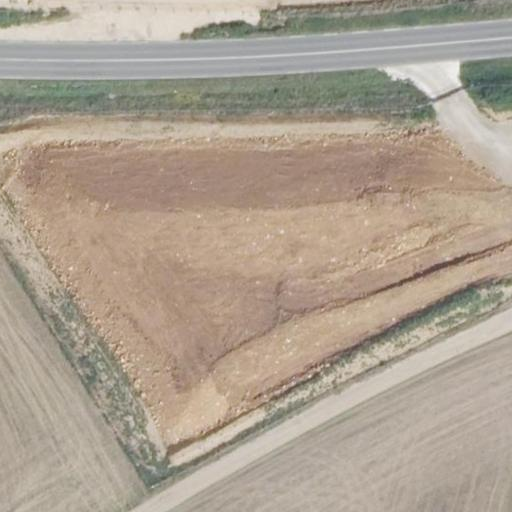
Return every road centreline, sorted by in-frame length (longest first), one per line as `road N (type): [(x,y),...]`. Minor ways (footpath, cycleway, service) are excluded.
road 1 (primary): [(0,58),(320,52),(511,35)]
road 2 (unclassified): [(150,511),(325,407),(511,319)]
